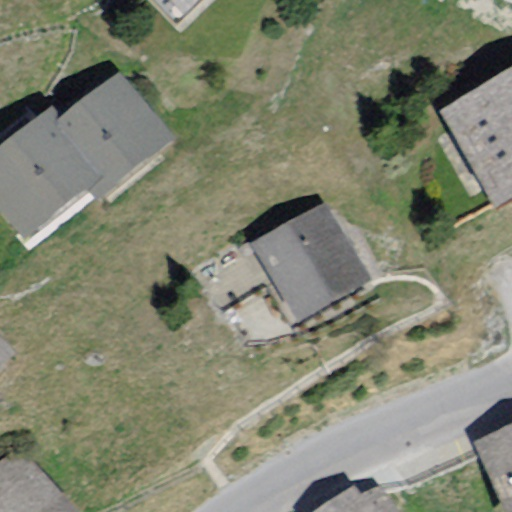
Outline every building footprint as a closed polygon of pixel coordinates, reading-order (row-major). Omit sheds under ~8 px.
[(167,0),(197,31),(230,0),(167,0)] [(183,156),(127,90),(66,142),(107,191),(122,208),(183,156)] [(511,217),(511,92),(451,126),(504,222),(511,217)] [(107,191),(66,142),(52,126),(0,169),(0,207),(36,251),(107,191)] [(370,291),(325,205),(256,241),(301,327),(370,291)] [(511,443),(490,453),(511,508),(511,443)] [(68,511),(26,460),(0,480),(0,511),(68,511)] [(392,511),(374,483),(329,511),(392,511)]
